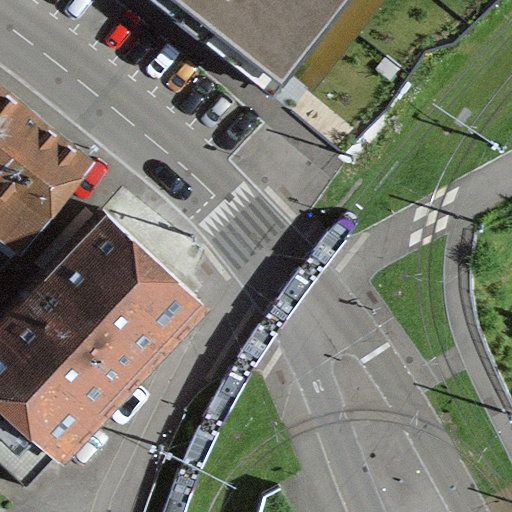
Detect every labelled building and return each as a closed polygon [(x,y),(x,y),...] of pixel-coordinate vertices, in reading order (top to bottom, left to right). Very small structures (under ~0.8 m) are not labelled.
[(132,0),(203,59),(343,176),(490,0),(132,0)] [(0,166),(40,117),(5,89),(0,84),(0,166)] [(40,117),(0,166),(0,228),(21,246),(91,158),(67,139),(40,117)] [(0,394),(59,448),(62,452),(196,309),(196,291),(103,205),(0,314),(0,394)] [(0,459),(25,484),(59,448),(0,394),(0,459)]
